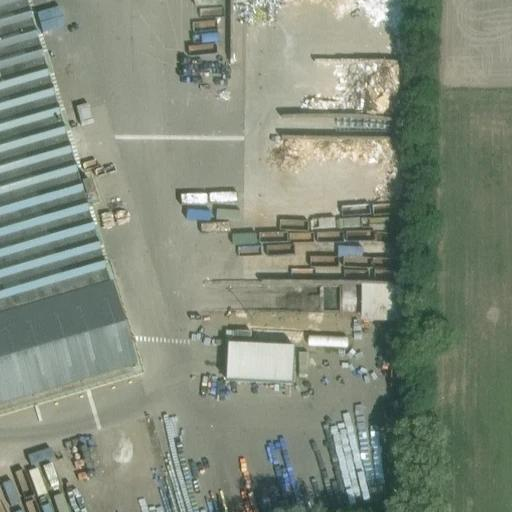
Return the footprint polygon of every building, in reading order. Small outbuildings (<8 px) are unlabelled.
[(0,0),(0,405),(131,365),(23,0),(0,0)] [(224,16),(206,16),(207,26),(224,25),(224,16)] [(237,96),(237,111),(254,111),(254,96),(237,96)] [(147,152),(129,156),(131,165),(149,160),(147,152)] [(126,218),(131,231),(151,224),(146,211),(126,218)] [(259,231),(258,241),(280,243),(281,233),(259,231)] [(416,302),(417,265),(374,264),(373,301),(416,302)] [(320,268),(319,291),(351,292),(352,278),(336,278),(337,268),(320,268)] [(146,299),(168,294),(166,284),(143,290),(146,299)] [(320,317),(320,327),(359,329),(359,319),(320,317)] [(233,332),(232,346),(250,347),(250,346),(251,333),(233,332)] [(256,503),(258,511),(274,511),(281,508),(297,504),(298,494),(323,495),(331,494),(330,492),(309,455),(310,460),(300,441),(288,444),(282,448),(284,455),(294,455),(297,466),(296,486),(297,492),(296,490),(290,466),(275,474),(269,474),(270,461),(266,460),(245,466),(252,495),(256,503)] [(351,467),(358,484),(387,473),(381,456),(351,467)]
